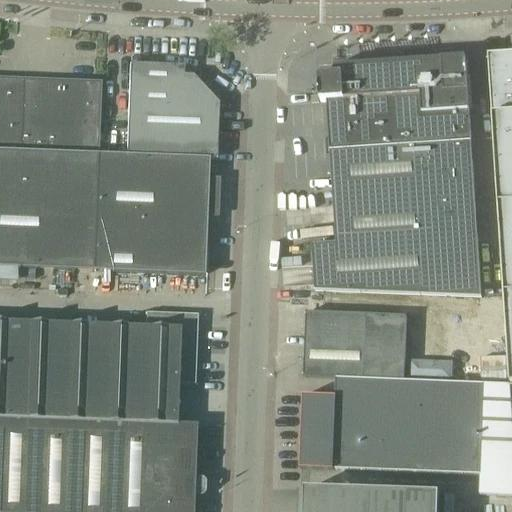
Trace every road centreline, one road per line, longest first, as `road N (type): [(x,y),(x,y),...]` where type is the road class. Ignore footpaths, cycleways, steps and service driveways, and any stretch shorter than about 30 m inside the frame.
road 1 (unclassified): [(246,511),(264,9)]
road 2 (tertiary): [(264,9),(511,2)]
road 3 (tertiary): [(99,0),(264,9)]
